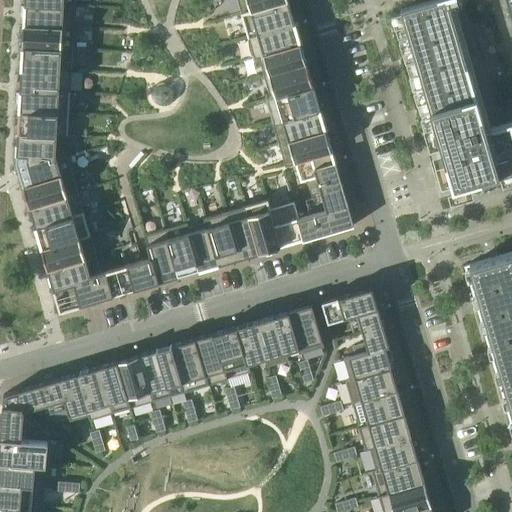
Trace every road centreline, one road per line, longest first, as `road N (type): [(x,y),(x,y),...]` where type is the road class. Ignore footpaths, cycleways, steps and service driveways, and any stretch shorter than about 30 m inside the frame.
road 1 (residential): [(0,371),(393,257)]
road 2 (residential): [(318,0),(393,257)]
road 3 (residential): [(393,257),(467,511)]
